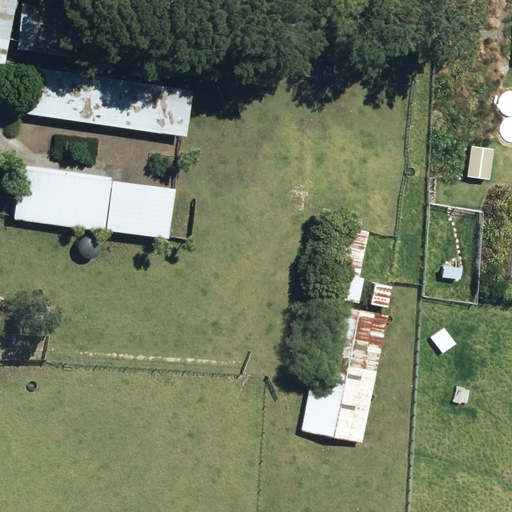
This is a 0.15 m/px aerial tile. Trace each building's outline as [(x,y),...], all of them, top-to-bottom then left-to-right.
[(0,0),(0,71),(13,0),(0,0)] [(26,2),(19,43),(195,70),(202,28),(26,2)] [(19,61),(12,106),(185,131),(191,86),(19,61)] [(21,163),(15,214),(167,232),(173,181),(21,163)] [(361,300),(370,228),(329,223),(320,295),(361,300)] [(394,281),(373,279),(371,304),(392,306),(394,281)] [(302,426),(362,439),(388,312),(328,300),(302,426)]
